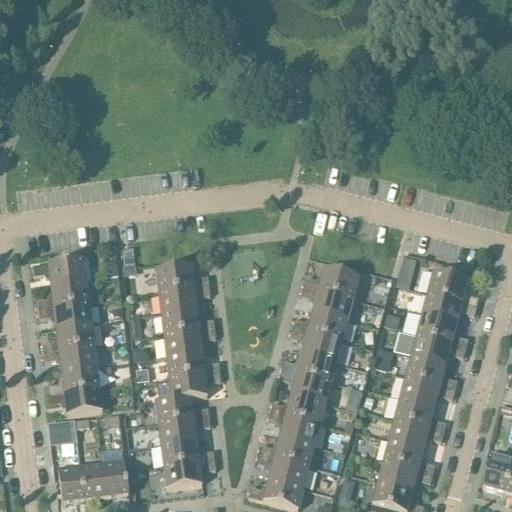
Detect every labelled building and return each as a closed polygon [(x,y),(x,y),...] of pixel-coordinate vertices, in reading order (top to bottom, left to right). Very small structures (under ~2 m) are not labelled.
[(122,255),(124,270),(134,269),(132,254),(122,255)] [(50,292),(87,287),(84,265),(32,272),(34,282),(48,280),(50,292)] [(115,265),(105,266),(106,281),(117,279),(115,265)] [(134,271),(124,272),(125,281),(135,280),(134,271)] [(157,299),(208,293),(207,283),(192,285),(190,272),(154,277),(157,299)] [(303,293),(353,306),(359,284),(323,275),(320,287),(305,284),(303,293)] [(399,278),(395,291),(408,294),(411,282),(399,278)] [(426,299),(476,313),(478,304),(464,300),(467,287),(431,278),(426,299)] [(87,287),(50,292),(51,304),(36,306),(37,315),(89,309),(87,287)] [(208,293),(157,299),(159,320),(196,316),(194,304),(209,302),(208,293)] [(353,306),(303,293),(301,302),(315,306),(312,318),(348,327),(353,306)] [(476,313),(426,299),(420,320),(456,330),(459,318),(473,322),(476,313)] [(89,309),(37,315),(39,325),(54,323),(55,335),(92,330),(89,309)] [(196,316),(159,320),(162,342),(214,336),(213,326),(197,328),(196,316)] [(292,335),(342,348),(348,327),(312,318),(309,329),(294,325),(292,335)] [(456,330),(420,320),(414,341),(465,355),(467,345),(453,341),(456,330)] [(387,321),(384,332),(390,334),(396,331),(398,324),(387,321)] [(92,330),(55,335),(57,347),(42,349),(43,358),(95,352),(92,330)] [(301,359),(337,369),(342,348),(292,335),(289,344),(304,348),(301,359)] [(140,336),(130,337),(131,345),(141,344),(140,336)] [(214,336),(162,342),(164,363),(201,359),(200,347),(215,345),(214,336)] [(465,355),(414,341),(409,362),(445,372),(448,360),(462,364),(465,355)] [(95,352),(43,358),(44,368),(59,366),(61,378),(97,373),(95,352)] [(378,355),(373,374),(388,378),(393,358),(378,355)] [(143,365),(143,358),(140,356),(133,357),(133,366),(143,365)] [(201,359),(164,363),(167,385),(219,379),(218,369),(202,371),(201,359)] [(337,369),(301,359),(298,371),(283,367),(281,376),(331,390),(337,369)] [(445,372),(409,362),(403,383),(454,397),(456,387),(442,383),(445,372)] [(97,373),(61,378),(62,390),(47,392),(48,401),(100,395),(97,373)] [(290,402),(326,411),(331,390),(281,376),(278,386),(293,390),(290,402)] [(167,385),(170,405),(170,407),(190,404),(190,405),(206,403),(205,389),(220,388),(219,379),(167,385)] [(454,397),(403,383),(398,404),(434,414),(437,402),(451,406),(454,397)] [(100,395),(48,401),(49,411),(64,409),(66,422),(103,417),(100,395)] [(270,419),(320,432),(326,411),(290,402),(287,413),(272,409),(270,419)] [(366,402),(363,412),(371,414),(373,404),(366,402)] [(156,430),(208,424),(207,414),(192,416),(190,405),(190,404),(170,407),(170,405),(154,407),(156,430)] [(434,414),(398,404),(392,425),(443,439),(445,429),(431,425),(434,414)] [(279,443),(315,453),(320,432),(270,419),(267,428),(282,432),(279,443)] [(104,423),(105,431),(119,429),(118,421),(104,423)] [(208,424),(156,430),(159,452),(195,447),(194,435),(209,433),(208,424)] [(74,427),(75,435),(89,433),(88,425),(74,427)] [(443,439),(392,425),(387,446),(423,456),(426,444),(440,448),(443,439)] [(74,427),(47,430),(49,448),(76,445),(75,435),(74,427)] [(259,460),(309,474),(315,453),(279,443),(276,455),(261,451),(259,460)] [(423,456),(387,446),(381,467),(432,480),(434,471),(419,467),(423,456)] [(195,447),(159,452),(162,473),(213,467),(212,457),(197,459),(195,447)] [(121,454),(100,457),(102,468),(101,468),(105,504),(128,501),(124,465),(122,465),(121,454)] [(503,499),(511,465),(511,463),(490,458),(481,493),(503,499)] [(268,485),(304,495),(309,474),(259,460),(256,470),(271,474),(268,485)] [(511,501),(511,465),(503,499),(511,501)] [(213,467),(162,473),(164,496),(201,491),(199,478),(215,476),(213,467)] [(432,480),(381,467),(376,488),(411,498),(415,486),(429,490),(432,480)] [(105,504),(101,468),(79,470),(84,507),(105,504)] [(84,507),(79,470),(57,473),(61,510),(84,507)] [(299,511),(304,495),(268,485),(265,497),(250,493),(247,503),(280,511),(299,511)] [(411,498),(376,488),(370,510),(377,511),(420,511),(409,509),(411,498)] [(343,494),(341,505),(350,508),(352,501),(349,495),(343,494)]
